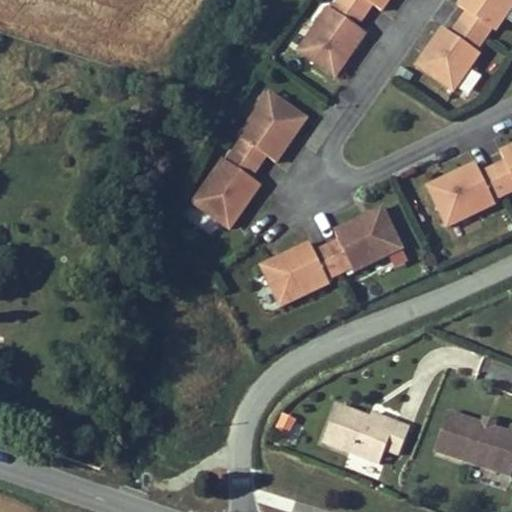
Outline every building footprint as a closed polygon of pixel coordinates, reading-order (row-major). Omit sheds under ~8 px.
[(364,17),(340,0),(334,0),(329,8),(326,7),(296,51),(334,78),(343,64),(365,33),(356,27),(364,17)] [(340,0),(364,17),(372,6),(381,11),(388,0),(340,0)] [(457,22),(487,42),(493,34),(495,35),(511,7),(511,0),(460,0),(456,6),(465,12),(457,22)] [(480,53),(487,42),(457,22),(449,34),(441,29),(424,53),(415,67),(455,93),(481,55),(480,53)] [(240,138),(232,150),(258,169),(266,157),(275,163),(298,130),(307,117),(269,91),(237,136),(240,138)] [(492,167),(507,199),(511,196),(511,146),(499,152),(503,162),(492,167)] [(258,169),(232,150),(226,159),(223,158),(192,203),(229,229),(234,221),(259,184),(251,179),(258,169)] [(493,205),(507,199),(492,167),(478,173),(474,165),(439,180),(426,186),(446,230),(495,208),(493,205)] [(325,247),(341,280),(352,274),(354,277),(402,254),(382,209),(332,231),(337,241),(325,247)] [(327,285),(341,280),(325,247),(313,253),(308,244),(270,262),(261,266),(281,309),(329,288),(327,285)] [(318,435),(377,456),(380,445),(394,450),(403,420),(391,416),(389,422),(364,412),(331,400),(318,435)] [(389,422),(391,416),(367,406),(364,412),(389,422)] [(428,445),(505,473),(511,452),(511,423),(507,422),(504,429),(488,423),(480,420),(442,406),(428,445)] [(281,412),(276,427),(291,433),(297,418),(281,412)] [(480,420),(488,423),(491,416),(483,413),(480,420)]
